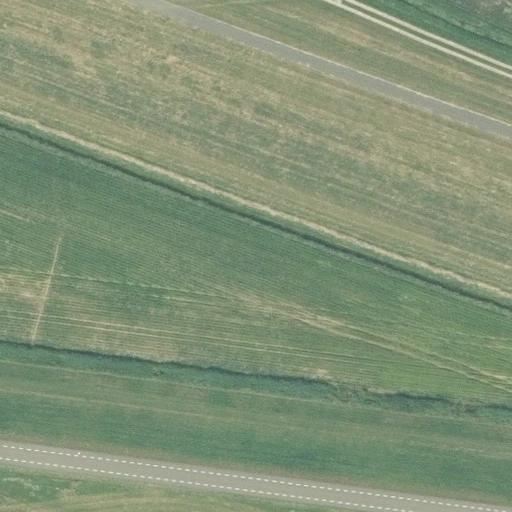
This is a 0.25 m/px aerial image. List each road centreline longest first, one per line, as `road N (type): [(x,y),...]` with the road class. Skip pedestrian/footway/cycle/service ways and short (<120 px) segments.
road 1 (track): [(511,452),(0,387)]
road 2 (tertiary): [(454,511),(0,452)]
